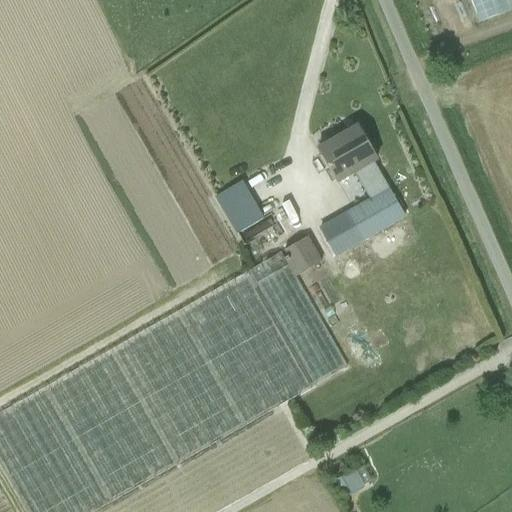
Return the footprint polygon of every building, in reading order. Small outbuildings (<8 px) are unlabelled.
[(511,0),(467,0),(479,30),(511,16),(511,0)] [(358,126),(319,150),(338,183),(354,174),(371,202),(389,191),(372,163),(378,159),(358,126)] [(245,182),(218,197),(238,233),(265,219),(245,182)] [(371,202),(349,216),(364,241),(368,239),(405,216),(389,191),(371,202)] [(265,219),(238,233),(243,242),(277,224),(272,215),(265,219)] [(364,241),(349,216),(320,233),(335,258),(364,241)] [(306,239),(283,251),(286,258),(288,261),(285,263),(294,278),(320,264),(306,239)] [(377,254),(368,239),(364,241),(335,258),(344,274),(377,254)] [(294,278),(285,263),(288,261),(286,258),(283,259),(280,253),(247,272),(314,387),(344,370),(294,278)] [(242,274),(0,414),(0,466),(26,511),(98,511),(309,390),(242,274)] [(333,478),(343,495),(359,486),(349,469),(333,478)]
